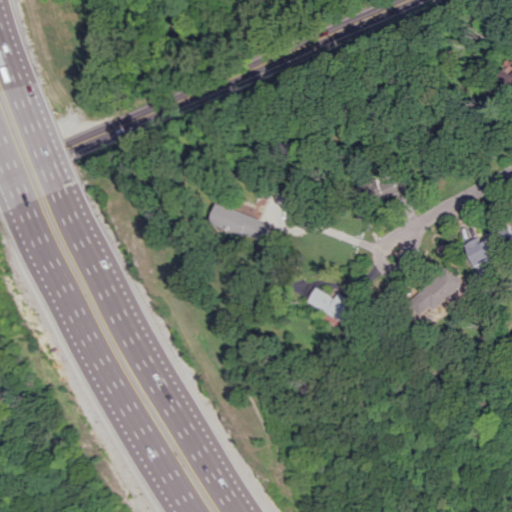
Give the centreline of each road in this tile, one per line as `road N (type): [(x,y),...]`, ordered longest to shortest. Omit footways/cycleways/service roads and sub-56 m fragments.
road 1 (tertiary): [(0,177),(405,0)]
road 2 (motorway): [(217,511),(119,340),(53,193)]
road 3 (motorway): [(19,207),(86,357),(173,511)]
road 4 (residential): [(415,225),(383,244),(389,270),(406,267),(415,225)]
